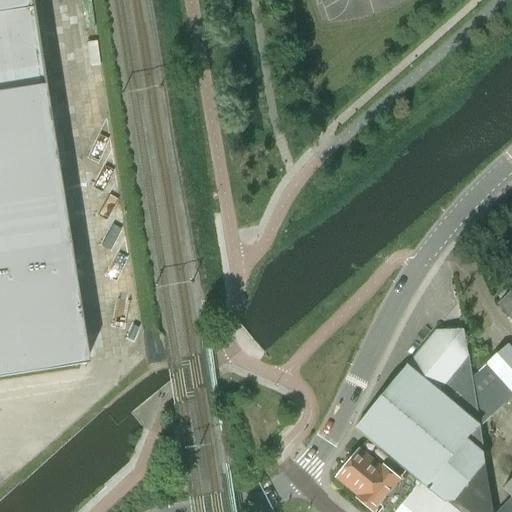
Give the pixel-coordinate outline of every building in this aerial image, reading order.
[(0,0),(0,379),(87,366),(56,166),(29,0),(0,0)] [(511,291),(498,304),(511,319),(511,291)] [(493,511),(480,430),(472,379),(464,331),(436,332),(356,429),(406,470),(421,482),(456,511),(493,511)] [(472,379),(480,430),(511,401),(511,349),(508,345),(486,365),(487,366),(472,379)] [(374,511),(380,505),(383,508),(399,489),(395,485),(399,481),(398,480),(382,467),(380,470),(358,451),(353,458),(347,453),(340,462),(345,467),(336,478),(359,497),(357,499),(371,511),(374,511)] [(397,511),(421,482),(406,470),(398,480),(399,481),(395,485),(399,489),(383,508),(379,511),(397,511)] [(511,496),(498,511),(511,511),(511,479),(503,489),(511,496)] [(456,511),(421,482),(397,511),(456,511)]
